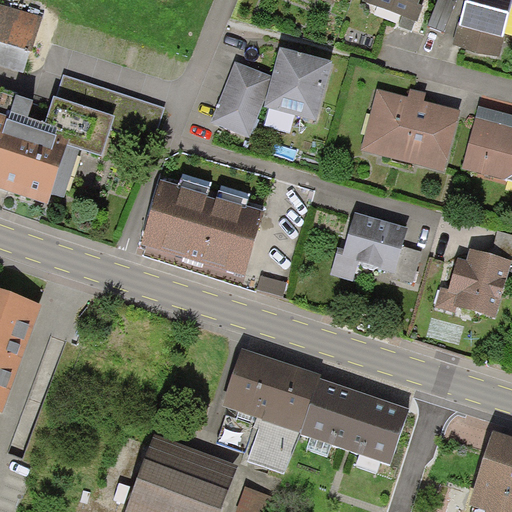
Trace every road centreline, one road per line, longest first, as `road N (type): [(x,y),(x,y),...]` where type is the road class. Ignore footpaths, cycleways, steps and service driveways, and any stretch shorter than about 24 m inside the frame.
road 1 (primary): [(116,275),(511,400)]
road 2 (residential): [(225,0),(116,275)]
road 3 (primary): [(0,234),(116,275)]
